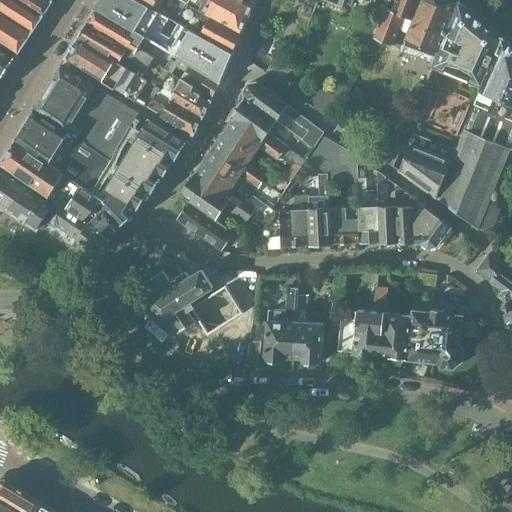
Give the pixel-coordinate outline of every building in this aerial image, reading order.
[(0,0),(1,0),(0,0),(0,10),(33,31),(43,16),(18,0),(0,0)] [(53,1),(50,0),(0,0),(1,0),(0,0),(18,0),(43,16),(53,1)] [(102,0),(97,9),(155,44),(170,17),(138,0),(102,0)] [(176,0),(138,0),(170,17),(181,24),(234,53),(242,35),(176,0)] [(205,0),(199,12),(242,35),(255,4),(247,0),(205,0)] [(391,0),(317,0),(317,2),(342,11),(345,5),(352,7),(355,0),(359,0),(375,5),(376,0),(387,0),(391,2),(391,0)] [(412,25),(421,0),(398,0),(394,11),(388,9),(375,40),(394,48),(406,20),(410,22),(409,24),(412,25)] [(460,3),(456,0),(421,0),(412,25),(405,41),(422,48),(418,59),(416,58),(406,84),(426,92),(435,66),(460,3)] [(460,3),(435,66),(482,85),(502,38),(460,3)] [(155,44),(97,9),(88,23),(135,51),(137,47),(155,58),(152,61),(170,72),(178,58),(155,44)] [(0,44),(17,55),(33,31),(0,10),(0,44)] [(121,58),(146,73),(152,61),(135,51),(88,23),(79,38),(119,62),(121,58)] [(178,58),(221,83),(226,72),(234,53),(181,24),(172,40),(178,43),(172,54),(178,58)] [(153,83),(79,38),(66,58),(144,106),(147,99),(149,100),(165,108),(171,100),(158,92),(160,88),(153,83)] [(511,46),(502,38),(482,85),(479,94),(456,152),(437,198),(478,230),(479,229),(488,205),(511,147),(511,46)] [(0,75),(3,78),(16,58),(0,48),(0,75)] [(170,72),(192,85),(213,98),(221,83),(178,58),(170,72)] [(105,170),(111,160),(139,113),(63,68),(61,67),(34,110),(63,129),(104,156),(98,165),(105,170)] [(192,85),(170,72),(160,88),(158,92),(171,100),(203,118),(212,101),(190,89),(192,85)] [(313,148),(324,132),(257,83),(249,84),(244,91),(245,99),(275,123),(283,114),(307,132),(301,140),(313,148)] [(203,118),(171,100),(165,108),(147,99),(144,106),(194,135),(203,118)] [(275,123),(245,99),(232,118),(233,119),(288,159),(301,168),(307,162),(288,148),(289,146),(269,132),(275,123)] [(34,110),(16,140),(93,191),(105,170),(98,165),(104,156),(63,129),(34,110)] [(174,161),(176,162),(188,143),(149,119),(148,120),(137,138),(174,161)] [(286,162),(288,159),(233,119),(224,132),(254,155),(259,147),(280,162),(286,162)] [(370,149),(394,167),(406,136),(385,122),(371,148),(370,149)] [(249,163),(254,155),(224,132),(215,146),(272,190),(276,183),(249,163)] [(456,152),(414,135),(400,171),(437,198),(456,152)] [(162,178),(164,179),(174,161),(137,138),(126,156),(162,178)] [(332,174),(340,173),(341,173),(340,147),(325,139),(322,143),(311,161),(329,172),(332,174)] [(93,191),(16,140),(1,164),(7,169),(85,220),(101,204),(104,201),(106,199),(93,191)] [(267,195),(272,190),(215,146),(204,162),(235,184),(250,194),(258,200),(263,192),(267,195)] [(340,173),(340,182),(343,182),(358,181),(358,165),(357,165),(358,157),(340,147),(341,173),(340,173)] [(149,193),(151,195),(162,178),(126,156),(116,173),(149,193)] [(204,162),(195,176),(266,227),(270,222),(245,203),(250,194),(235,184),(204,162)] [(358,165),(358,181),(359,181),(367,181),(366,165),(358,165)] [(17,180),(0,169),(0,204),(38,229),(45,218),(56,201),(17,180)] [(328,176),(329,185),(343,185),(343,182),(340,182),(340,173),(332,174),(329,172),(328,175),(328,176)] [(137,210),(138,211),(149,193),(116,173),(105,191),(110,194),(132,207),(133,207),(137,210)] [(225,208),(261,235),(265,227),(194,175),(182,195),(191,201),(217,219),(225,208)] [(329,185),(328,176),(319,175),(320,197),(309,198),(310,210),(312,246),(312,247),(331,246),(331,245),(330,210),(329,185)] [(367,181),(359,181),(360,208),(361,243),(381,243),(378,190),(368,190),(367,181)] [(378,183),(381,244),(397,243),(395,208),(388,207),(387,183),(378,183)] [(417,201),(406,192),(406,208),(395,208),(397,243),(414,243),(414,226),(414,211),(417,212),(417,201)] [(121,226),(122,227),(135,214),(135,213),(134,214),(130,211),(132,207),(110,194),(108,198),(104,202),(104,201),(101,204),(121,226)] [(85,220),(56,201),(45,218),(48,224),(53,228),(59,227),(78,240),(88,222),(85,220)] [(222,251),(236,232),(217,219),(191,201),(178,220),(222,251)] [(109,238),(121,226),(101,204),(85,220),(88,222),(103,232),(104,233),(109,238)] [(488,205),(479,229),(492,233),(497,233),(504,211),(488,205)] [(361,243),(360,208),(330,210),(331,245),(361,243)] [(452,227),(427,208),(414,226),(414,243),(422,243),(429,249),(438,246),(452,227)] [(312,246),(310,210),(290,211),(290,215),(281,215),(282,247),(312,246)] [(103,232),(88,222),(78,240),(98,254),(103,252),(109,244),(109,238),(104,233),(103,232)] [(267,256),(263,241),(256,242),(259,254),(261,254),(261,256),(267,256)] [(511,270),(489,254),(477,270),(492,281),(504,290),(500,296),(508,302),(504,307),(509,310),(506,314),(508,322),(511,324),(511,270)] [(170,282),(163,271),(147,282),(157,298),(154,300),(153,307),(159,317),(165,317),(168,315),(179,333),(196,322),(195,321),(213,310),(203,294),(213,288),(202,270),(190,278),(186,272),(176,278),(170,282)] [(418,284),(435,286),(435,287),(436,287),(437,275),(419,273),(418,284)] [(358,320),(342,318),(339,351),(354,352),(354,353),(358,355),(360,358),(368,359),(372,355),(382,356),(387,313),(389,288),(377,287),(375,312),(359,310),(358,320)] [(299,289),(292,289),(291,303),(288,303),(287,311),(270,310),(269,320),(266,356),(271,360),(281,361),(286,357),(294,358),(297,307),(299,289)] [(308,308),(297,307),(294,358),(302,358),(307,362),(317,363),(322,359),(324,324),(308,322),(308,308)] [(414,311),(414,316),(409,359),(439,362),(443,367),(454,368),(463,362),(464,350),(460,345),(464,316),(445,314),(445,310),(434,309),(433,313),(414,311)] [(414,316),(387,313),(382,356),(392,357),(395,362),(403,363),(407,359),(409,359),(414,316)] [(57,511),(2,480),(0,480),(0,500),(20,511),(57,511)] [(0,511),(20,511),(0,500),(0,511)]
